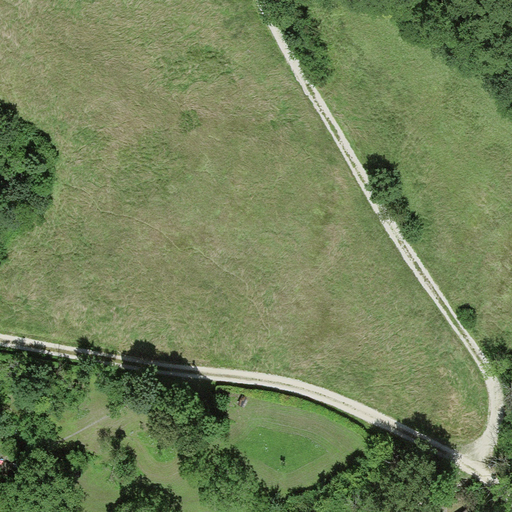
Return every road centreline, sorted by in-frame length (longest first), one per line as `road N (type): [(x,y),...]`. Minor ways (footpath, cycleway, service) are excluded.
road 1 (track): [(0,337),(317,389),(463,460),(511,506)]
road 2 (track): [(463,460),(484,442),(496,407),(489,374),(259,0)]
